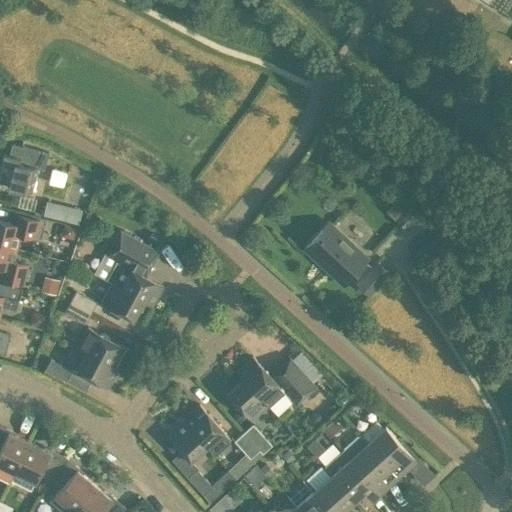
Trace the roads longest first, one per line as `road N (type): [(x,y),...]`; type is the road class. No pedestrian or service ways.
road 1 (residential): [(160,381),(177,377),(241,325),(227,292),(194,289),(160,350)]
road 2 (residential): [(0,382),(113,438)]
